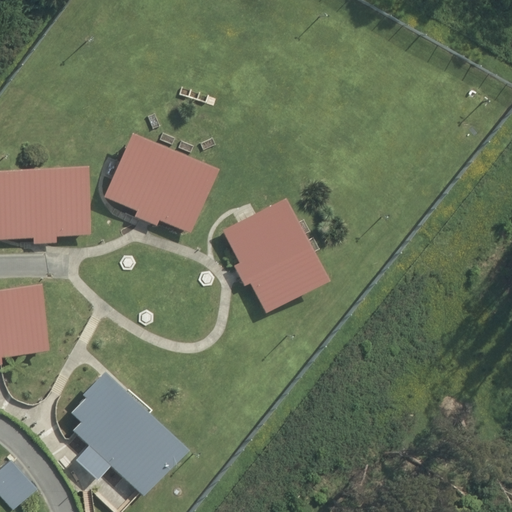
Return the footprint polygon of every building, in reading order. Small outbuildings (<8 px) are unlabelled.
[(122,132),(96,196),(131,210),(128,216),(151,225),(153,219),(184,231),(210,168),(122,132)] [(79,164),(0,169),(0,239),(28,237),(28,244),(51,242),(51,236),(84,233),(79,164)] [(319,279),(274,196),(214,229),(233,263),(229,266),(239,285),(244,282),(260,311),(319,279)] [(29,282),(0,286),(0,356),(42,350),(29,282)] [(178,448),(96,370),(74,393),(78,397),(65,413),(75,422),(68,431),(83,445),(71,459),(92,479),(106,465),(138,495),(178,448)] [(33,488),(5,459),(0,464),(0,499),(11,510),(33,488)] [(127,511),(138,501),(120,482),(101,501),(111,511),(127,511)]
